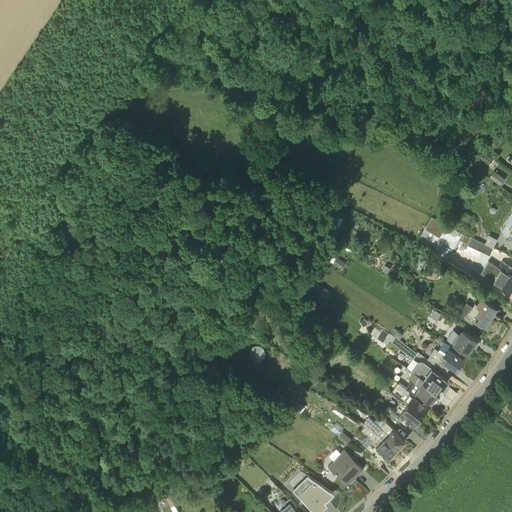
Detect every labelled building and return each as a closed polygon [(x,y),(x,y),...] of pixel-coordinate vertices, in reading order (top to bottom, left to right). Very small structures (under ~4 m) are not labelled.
[(486,154),(482,160),(489,165),(493,159),(486,154)] [(505,178),(494,170),(490,177),(501,185),(505,178)] [(435,219),(428,230),(439,236),(445,225),(435,219)] [(332,226),(338,230),(342,224),(335,220),(332,226)] [(488,254),(492,247),(470,236),(466,244),(488,254)] [(333,262),(332,264),(339,268),(343,261),(337,257),(336,257),(333,255),(330,260),(333,262)] [(511,267),(501,261),(498,267),(487,260),(480,272),(490,279),(489,281),(508,293),(511,286),(511,267)] [(436,267),(431,262),(425,269),(430,274),(436,267)] [(310,296),(315,300),(320,294),(314,290),(310,296)] [(472,305),(464,319),(472,324),(473,322),(481,327),(483,323),(488,316),(490,318),(493,312),(492,310),(495,305),(481,297),(477,304),(474,302),(472,305)] [(359,321),(363,326),(368,323),(364,318),(359,321)] [(475,348),(479,341),(461,329),(459,333),(454,330),(447,340),(452,343),(467,353),(471,346),(475,348)] [(399,339),(403,334),(397,330),(394,335),(393,335),(399,339)] [(395,337),(391,342),(413,358),(416,353),(395,337)] [(434,347),(431,353),(434,356),(431,361),(445,371),(450,363),(456,367),(463,357),(453,351),(455,348),(444,341),(438,350),(434,347)] [(420,366),(415,373),(439,391),(440,390),(452,399),(457,392),(445,383),(448,379),(431,367),(423,361),(420,366)] [(410,382),(406,388),(410,390),(415,393),(416,391),(430,402),(431,401),(434,401),(436,398),(447,405),(452,399),(440,390),(439,391),(415,373),(412,372),(408,377),(410,379),(409,381),(410,382)] [(382,378),(388,382),(391,377),(386,373),(382,378)] [(315,384),(318,378),(312,374),(309,380),(315,384)] [(410,390),(406,388),(398,382),(390,393),(400,400),(394,408),(389,405),(384,410),(405,426),(405,425),(424,439),(428,434),(415,424),(415,423),(417,423),(420,420),(419,418),(427,406),(408,393),(410,390)] [(293,408),(298,402),(292,397),(287,403),(293,408)] [(369,416),(363,423),(366,425),(383,438),(387,440),(397,449),(406,439),(393,428),(386,422),(381,428),(374,422),(369,416)] [(282,424),(277,418),(272,422),(278,428),(282,424)] [(365,426),(360,431),(365,435),(371,441),(376,446),(388,458),(397,449),(387,440),(383,438),(366,425),(365,426)] [(338,437),(346,442),(350,437),(342,431),(338,437)] [(344,449),(340,453),(333,461),(327,466),(346,485),(363,467),(344,449)] [(379,465),(384,461),(375,452),(370,456),(379,465)] [(234,465),(230,469),(234,474),(238,470),(234,465)] [(227,473),(228,471),(224,467),(218,473),(222,477),(223,476),(224,477),(227,474),(227,473)] [(268,477),(260,485),(269,494),(277,486),(268,477)] [(294,491),(314,511),(320,511),(328,505),(326,502),(335,494),(308,477),(294,491)] [(165,485),(154,488),(155,493),(159,491),(161,498),(170,496),(168,491),(168,489),(166,489),(165,485)] [(177,488),(169,492),(173,499),(181,495),(177,488)] [(290,502),(277,511),(297,511),(293,506),(290,502)]
